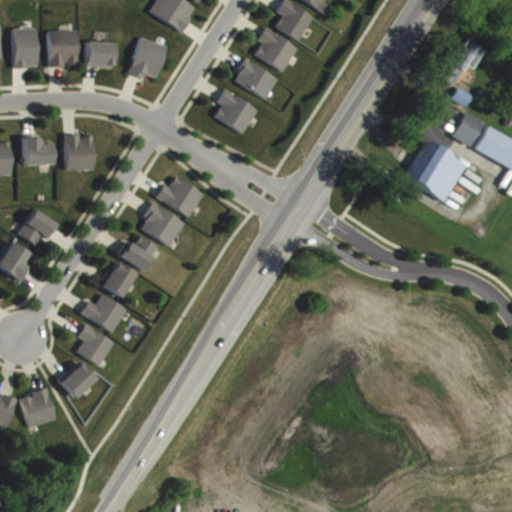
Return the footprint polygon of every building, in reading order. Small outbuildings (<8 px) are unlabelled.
[(197,14),(176,0),(161,0),(151,16),(182,37),(197,14)] [(329,0),(293,0),(293,1),(327,18),(331,10),(325,8),(329,0)] [(299,47),(315,22),(286,4),(277,17),(283,21),(276,32),(299,47)] [(13,34),(14,73),(38,72),(37,33),(13,34)] [(78,69),(77,35),(48,36),(49,72),(65,72),(65,70),(78,69)] [(255,61),(286,76),(299,51),(265,35),(259,47),(261,48),(255,61)] [(130,79),(146,84),(147,80),(158,83),(168,51),(141,42),(130,79)] [(485,55),(465,43),(442,83),(455,90),(467,70),(474,74),(485,55)] [(86,72),(114,73),(115,48),(87,47),(86,72)] [(266,104),(279,84),(247,64),(234,84),(266,104)] [(452,104),(466,112),(474,101),(460,92),(452,104)] [(245,139),(259,114),(225,95),(218,108),(222,110),(215,122),(245,139)] [(486,127),(468,117),(454,142),(472,152),(486,127)] [(477,155),(511,174),(511,144),(489,132),(477,155)] [(79,139),(64,140),(65,176),(94,175),(93,141),(80,141),(79,139)] [(51,149),(38,149),(38,142),(22,142),(22,170),(51,170),(51,149)] [(468,171),(427,145),(405,182),(446,207),(468,171)] [(10,147),(0,147),(0,180),(10,180),(10,147)] [(204,199),(176,181),(170,192),(165,189),(157,202),(189,223),(204,199)] [(186,227),(153,207),(144,222),(148,224),(142,234),(171,251),(186,227)] [(37,249),(42,240),(50,244),(58,228),(32,215),(19,241),(37,249)] [(135,250),(128,246),(119,261),(144,276),(159,251),(141,240),(135,250)] [(0,266),(0,274),(22,287),(30,273),(24,269),(30,258),(11,247),(0,266)] [(102,292),(123,303),(136,277),(115,266),(102,292)] [(90,305),(82,318),(113,338),(128,315),(103,299),(96,309),(90,305)] [(115,348),(87,329),(78,342),(85,346),(78,356),(100,371),(115,348)] [(98,384),(80,365),(59,385),(76,404),(98,384)] [(58,425),(49,393),(33,397),(34,400),(22,404),(30,432),(58,425)] [(0,429),(5,432),(16,405),(2,398),(0,402),(0,429)]
